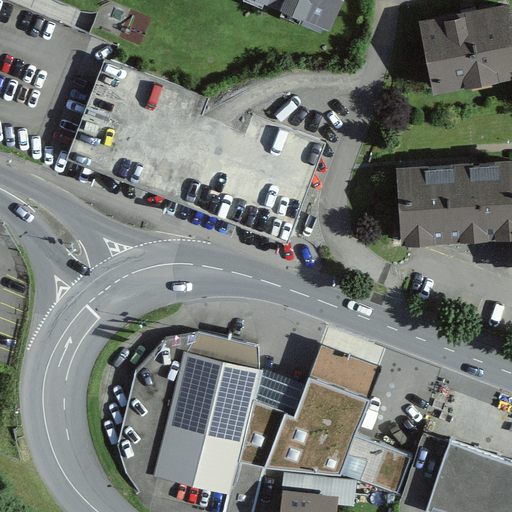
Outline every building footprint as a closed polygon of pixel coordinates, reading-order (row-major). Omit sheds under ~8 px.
[(241,0),(261,8),(263,3),(281,10),(279,15),(299,24),(301,18),(330,30),(342,0),(241,0)] [(511,17),(509,3),(419,22),(434,95),(511,79),(511,17)] [(112,61),(105,58),(66,160),(287,243),(326,142),(267,120),(252,114),(246,131),(202,115),(208,98),(112,61)] [(511,159),(396,168),(402,247),(410,246),(511,238),(511,159)] [(260,342),(198,328),(167,333),(135,366),(117,441),(124,467),(227,491),(222,511),(254,511),(265,465),(272,467),(272,464),(286,465),(290,444),(292,436),(307,374),(261,363),(260,342)] [(326,336),(314,373),(313,373),(292,436),(290,444),(341,461),(342,459),(368,467),(369,464),(408,476),(419,441),(356,421),(366,390),(363,389),(375,352),(326,336)] [(511,511),(511,453),(449,433),(449,435),(448,438),(426,507),(442,511),(511,511)] [(269,492),(280,493),(278,511),(335,511),(337,500),(348,501),(349,494),(365,496),(366,491),(390,496),(393,479),(368,475),(286,465),(272,464),(272,467),(269,492)]
